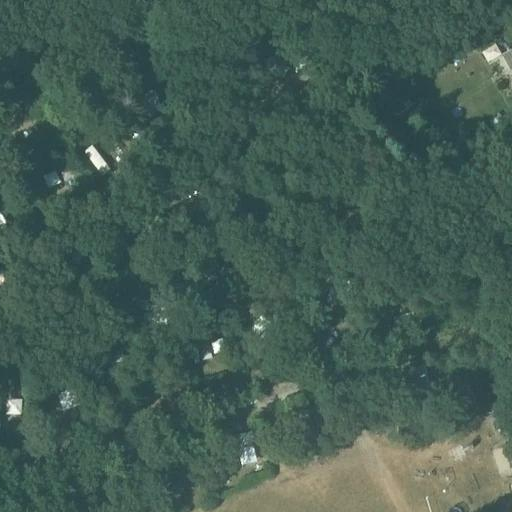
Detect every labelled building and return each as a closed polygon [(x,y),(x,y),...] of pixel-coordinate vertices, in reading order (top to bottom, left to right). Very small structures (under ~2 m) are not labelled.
[(450,28),(456,40),(469,33),(464,22),(450,28)] [(511,52),(503,57),(511,71),(511,70),(511,52)] [(497,113),(488,122),(497,132),(506,123),(497,113)] [(118,142),(92,155),(101,172),(127,159),(118,142)] [(274,142),(274,162),(303,162),(303,142),(274,142)] [(161,192),(168,208),(194,196),(187,180),(161,192)] [(341,214),(316,212),(314,233),(339,235),(341,214)] [(85,230),(71,252),(87,262),(101,240),(85,230)] [(0,279),(0,298),(16,299),(16,280),(0,279)] [(372,319),(379,339),(408,329),(401,309),(372,319)] [(258,316),(239,335),(253,348),(272,329),(258,316)] [(486,368),(466,374),(469,382),(480,412),(508,402),(511,400),(511,390),(505,372),(489,378),(486,368)] [(54,441),(82,419),(68,401),(39,424),(54,441)] [(320,406),(294,413),(298,431),(324,424),(320,406)] [(12,409),(0,409),(0,427),(12,428),(12,409)] [(250,435),(225,442),(232,465),(257,458),(250,435)] [(186,450),(159,464),(168,482),(195,468),(186,450)] [(79,496),(84,511),(114,511),(116,511),(108,487),(79,496)] [(49,511),(44,498),(16,509),(16,511),(49,511)]
